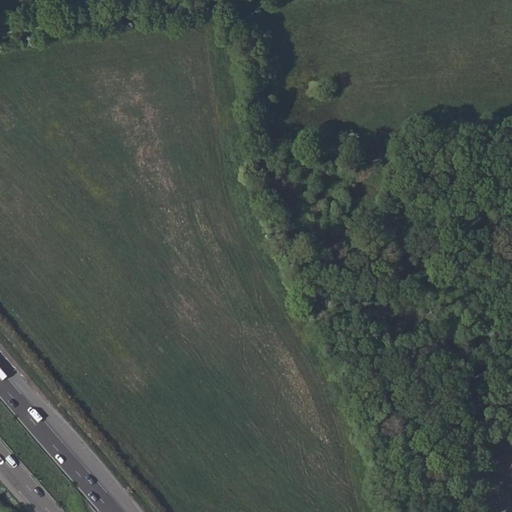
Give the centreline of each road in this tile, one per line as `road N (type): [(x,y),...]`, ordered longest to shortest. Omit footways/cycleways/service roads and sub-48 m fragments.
road 1 (track): [(0,30),(203,0)]
road 2 (trunk): [(112,511),(0,382)]
